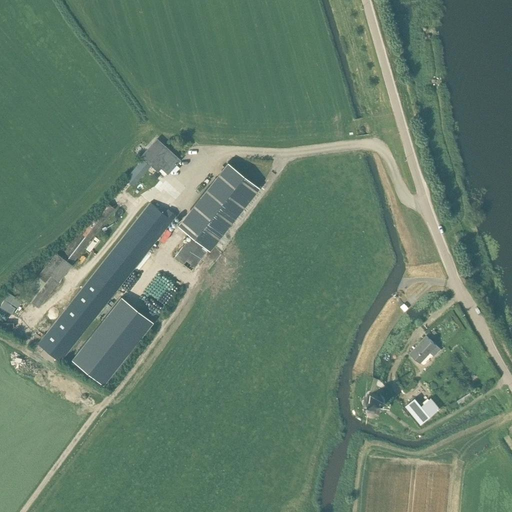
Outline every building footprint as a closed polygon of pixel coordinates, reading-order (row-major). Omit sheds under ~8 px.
[(164,148),(159,143),(148,155),(167,173),(179,160),(165,147),(164,148)] [(132,187),(151,165),(143,158),(124,180),(132,187)] [(209,249),(258,187),(231,165),(227,163),(178,225),(209,249)] [(72,264),(114,208),(104,201),(61,256),(55,252),(42,268),(22,295),(38,307),(58,281),(71,264),(72,264)] [(164,213),(150,202),(81,289),(37,344),(43,349),(39,353),(51,362),(54,357),(60,362),(103,307),(175,215),(167,209),(164,213)] [(130,211),(30,338),(37,344),(81,289),(113,248),(138,218),(130,211)] [(182,248),(174,259),(192,271),(206,250),(204,248),(189,238),(182,248)] [(103,384),(152,322),(121,297),(71,359),(103,384)] [(434,356),(441,349),(426,335),(410,353),(420,363),(430,352),(434,356)] [(461,398),(458,400),(460,404),(463,402),(464,402),(473,396),(470,392),(461,398)] [(374,413),(376,413),(379,412),(381,410),(382,408),(383,405),(383,402),(382,400),(380,398),(378,396),(376,395),(373,394),(371,394),(368,395),(366,397),(365,399),(364,401),(364,403),(364,406),(364,408),(366,410),(367,411),(369,413),(372,413),(374,413)] [(415,398),(405,406),(421,424),(439,408),(430,398),(421,405),(415,398)]
